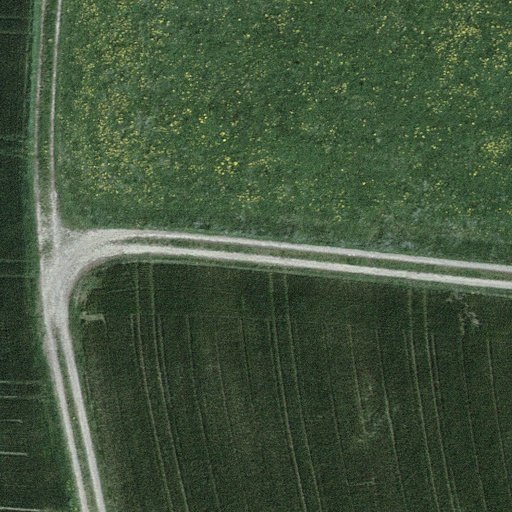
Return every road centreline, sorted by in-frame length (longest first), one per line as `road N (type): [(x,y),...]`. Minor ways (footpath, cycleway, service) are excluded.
road 1 (track): [(42,0),(43,248),(93,511)]
road 2 (track): [(43,248),(129,239),(511,277)]
